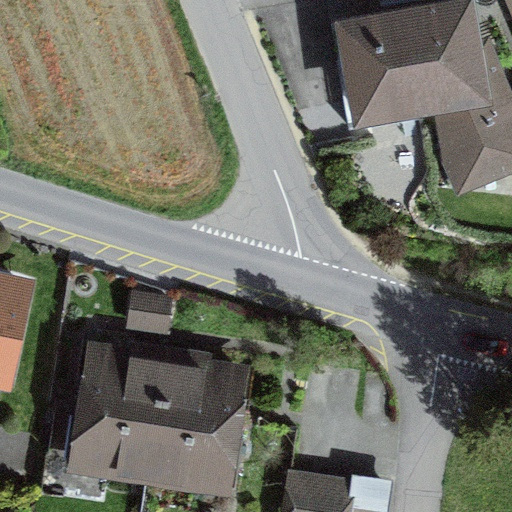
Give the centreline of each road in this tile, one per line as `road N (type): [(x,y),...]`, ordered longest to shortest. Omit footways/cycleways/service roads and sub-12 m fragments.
road 1 (unclassified): [(0,193),(315,294)]
road 2 (residential): [(315,294),(198,0)]
road 3 (residential): [(422,511),(439,327)]
road 4 (unclassified): [(315,294),(439,327)]
